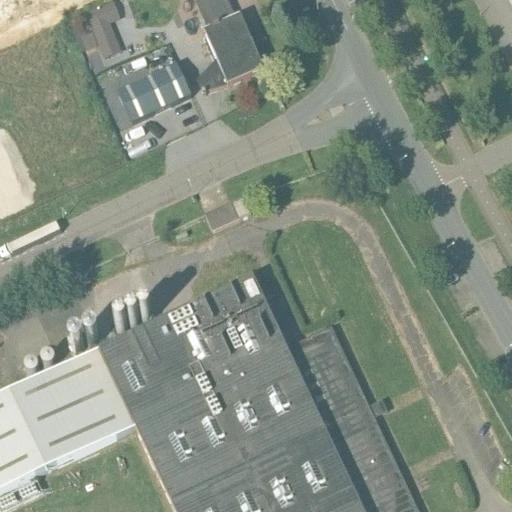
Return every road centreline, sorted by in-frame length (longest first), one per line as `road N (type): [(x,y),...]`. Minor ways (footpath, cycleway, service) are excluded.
road 1 (unclassified): [(0,272),(374,92)]
road 2 (unclassified): [(511,344),(374,92)]
